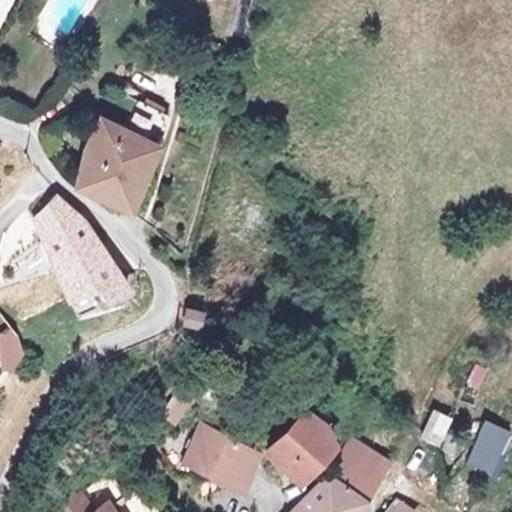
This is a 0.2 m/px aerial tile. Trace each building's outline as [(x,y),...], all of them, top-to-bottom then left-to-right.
[(132,114),(158,127),(164,114),(139,101),(132,114)] [(72,183),(122,202),(126,204),(161,144),(148,137),(122,124),(115,137),(100,130),(83,147),(72,183)] [(27,211),(61,295),(92,284),(101,299),(121,287),(81,225),(49,192),(27,211)] [(157,275),(154,286),(165,289),(169,278),(157,275)] [(191,307),(186,322),(204,328),(209,312),(191,307)] [(8,326),(2,335),(4,369),(16,368),(25,353),(8,326)] [(179,419),(193,393),(182,388),(168,414),(179,419)] [(275,457),(293,470),(308,480),(340,443),(327,426),(314,416),(308,413),(275,457)] [(433,413),(422,434),(437,442),(447,421),(433,413)] [(466,463),(498,476),(511,441),(511,427),(485,417),(466,463)] [(259,450),(225,435),(212,426),(202,424),(191,448),(213,458),(206,472),(245,490),(259,450)] [(340,452),(339,462),(296,511),(364,511),(394,466),(347,437),(340,452)] [(184,462),(206,472),(213,458),(191,448),(184,462)] [(109,511),(126,499),(107,473),(53,511),(109,511)]
